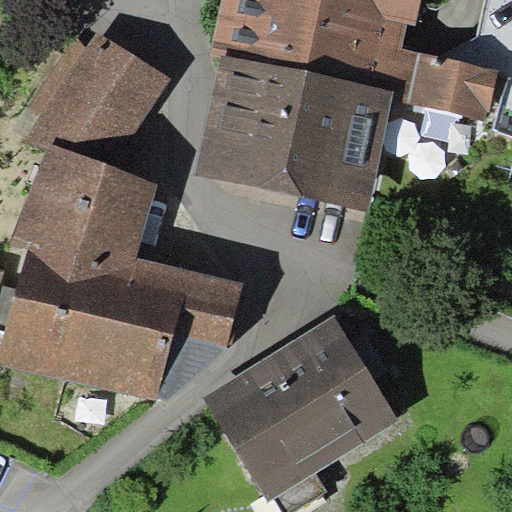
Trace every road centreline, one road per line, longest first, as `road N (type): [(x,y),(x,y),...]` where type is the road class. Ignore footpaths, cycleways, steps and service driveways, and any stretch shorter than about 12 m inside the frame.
road 1 (residential): [(0,502),(125,443),(274,338),(295,253)]
road 2 (residential): [(295,253),(181,202),(187,84),(145,22)]
road 3 (residential): [(511,345),(295,253)]
